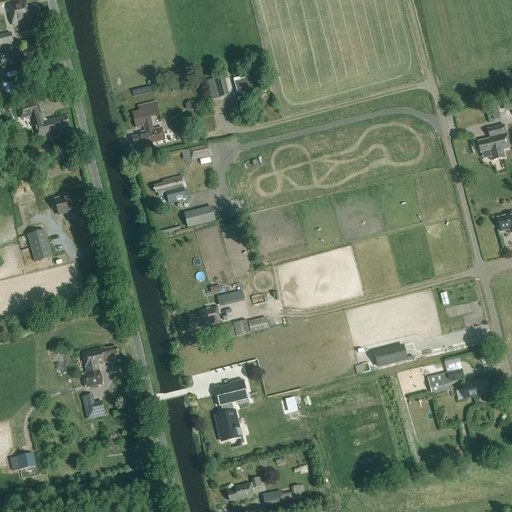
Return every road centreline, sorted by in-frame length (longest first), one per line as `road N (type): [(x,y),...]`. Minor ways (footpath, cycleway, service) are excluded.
road 1 (unclassified): [(178,511),(52,0)]
road 2 (track): [(410,0),(431,80),(265,123),(252,61),(161,86)]
road 3 (track): [(511,392),(431,80)]
road 4 (track): [(480,270),(275,322)]
